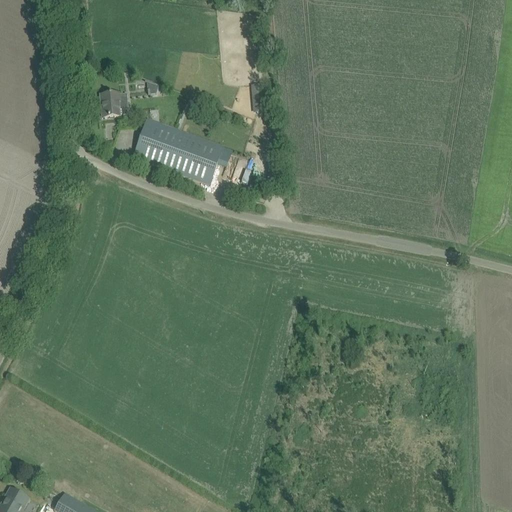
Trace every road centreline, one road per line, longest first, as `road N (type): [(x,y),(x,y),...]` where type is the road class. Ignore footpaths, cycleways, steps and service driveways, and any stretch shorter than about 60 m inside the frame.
road 1 (unclassified): [(511,271),(232,213),(71,153)]
road 2 (unclassified): [(0,352),(51,251),(71,153)]
road 3 (unclassified): [(71,153),(55,0)]
